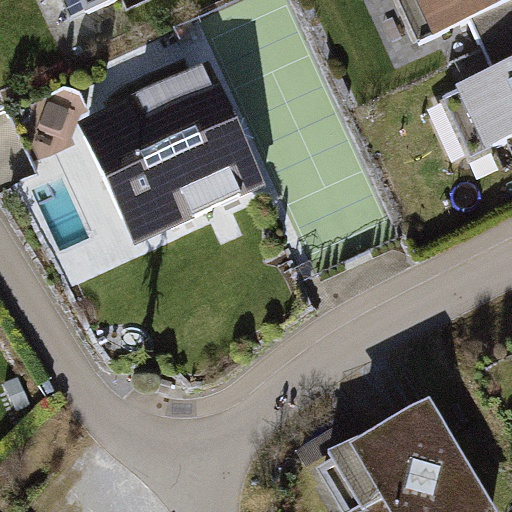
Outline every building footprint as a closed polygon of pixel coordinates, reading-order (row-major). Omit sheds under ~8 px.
[(89,0),(99,22),(151,0),(89,0)] [(511,0),(386,0),(411,55),(511,8),(511,0)] [(511,73),(435,107),(464,172),(511,150),(511,73)] [(199,75),(68,133),(125,259),(255,201),(199,75)] [(476,511),(418,413),(307,472),(328,511),(476,511)]
